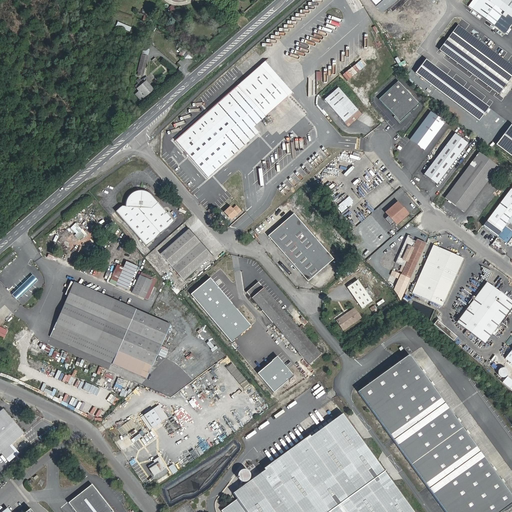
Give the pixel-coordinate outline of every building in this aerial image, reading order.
[(511,19),(511,3),(507,0),(479,0),(472,10),(493,25),(501,15),(505,18),(507,15),(511,19)] [(493,25),(505,34),(511,25),(511,19),(507,15),(505,18),(501,15),(493,25)] [(131,31),(133,26),(119,21),(117,25),(131,31)] [(509,83),(511,78),(511,61),(459,24),(448,40),(509,83)] [(144,52),(138,76),(144,77),(150,54),(144,52)] [(249,78),(233,91),(225,98),(176,141),(208,178),(248,144),(243,137),(252,130),(254,128),(260,123),(275,110),(290,97),(293,94),(266,62),(263,65),(249,78)] [(137,87),(141,92),(137,95),(142,101),(154,92),(145,80),(137,87)] [(405,121),(418,110),(423,106),(402,83),(396,88),(382,101),(403,124),(405,121)] [(364,115),(341,88),(326,100),(349,127),(364,115)] [(448,124),(433,113),(415,138),(430,148),(448,124)] [(511,154),(511,124),(498,145),(511,154)] [(257,136),(260,134),(254,128),(252,130),(257,136)] [(248,144),(257,136),(252,130),(243,137),(248,144)] [(470,146),(457,136),(426,177),(439,187),(470,146)] [(427,152),(430,148),(415,138),(413,141),(427,152)] [(500,169),(481,155),(447,200),(466,215),(498,173),(500,169)] [(152,198),(147,194),(144,192),(137,190),(133,191),(128,193),(124,197),(121,202),(121,207),(124,208),(126,204),(124,203),(126,200),(127,198),(131,196),(134,195),(138,195),(141,195),(144,196),(147,197),(149,200),(152,204),(154,202),(154,201),(152,198)] [(511,190),(483,230),(497,240),(505,230),(511,219),(511,190)] [(121,207),(119,206),(112,212),(143,247),(171,222),(160,209),(157,212),(151,204),(152,204),(149,200),(147,197),(144,196),(141,195),(138,195),(134,195),(131,196),(127,198),(126,200),(124,203),(126,204),(124,208),(121,207)] [(400,203),(388,214),(391,217),(396,223),(399,226),(410,216),(400,203)] [(222,210),(227,216),(237,208),(234,205),(230,208),(228,205),(222,210)] [(227,216),(228,218),(238,210),(237,208),(227,216)] [(324,270),(330,264),(335,260),(310,231),(295,214),(269,236),(309,282),(321,272),(324,270)] [(392,226),(396,223),(391,217),(388,220),(392,226)] [(158,254),(169,267),(198,242),(186,229),(158,254)] [(508,248),(511,242),(511,235),(505,230),(497,240),(508,248)] [(413,238),(408,236),(396,264),(405,268),(402,276),(411,280),(422,254),(426,245),(417,241),(416,244),(412,242),(413,238)] [(169,267),(182,280),(210,255),(198,242),(169,267)] [(456,258),(434,247),(413,295),(444,308),(464,261),(459,259),(456,258)] [(135,267),(118,259),(106,284),(112,287),(113,286),(125,292),(135,267)] [(393,270),(391,275),(400,279),(402,274),(393,270)] [(151,287),(153,282),(138,275),(130,293),(143,299),(149,286),(151,287)] [(364,308),(375,300),(365,285),(360,279),(352,284),(349,287),(364,308)] [(50,336),(146,380),(171,326),(74,283),(52,331),(50,336)] [(256,284),(245,294),(274,326),(308,366),(320,356),(256,284)] [(511,302),(487,284),(457,323),(485,344),(511,307),(511,302)] [(357,308),(339,320),(346,329),(363,317),(357,308)] [(280,355),(259,372),(276,392),(296,375),(280,355)] [(445,511),(499,511),(511,503),(511,498),(408,355),(358,391),(398,446),(438,502),(445,511)] [(445,511),(438,502),(398,446),(358,391),(357,392),(443,511),(445,511)] [(163,414),(154,402),(136,415),(145,427),(163,414)] [(2,412),(0,413),(0,455),(8,449),(23,436),(14,426),(10,421),(2,412)] [(412,511),(342,414),(270,465),(231,494),(235,500),(220,511),(219,511),(412,511)] [(0,455),(2,458),(10,451),(8,449),(0,455)] [(164,465),(159,457),(146,465),(151,473),(164,465)] [(109,511),(90,488),(67,506),(71,511),(109,511)]
